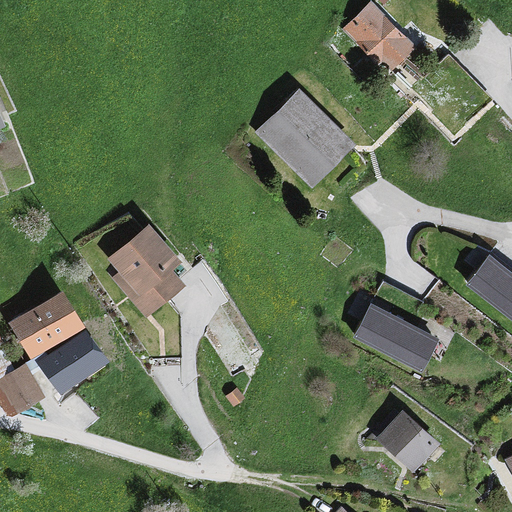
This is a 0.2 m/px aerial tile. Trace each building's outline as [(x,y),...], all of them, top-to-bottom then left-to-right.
[(376,4),(347,32),(391,78),(420,50),(376,4)] [(305,93),(258,135),(310,192),(357,151),(305,93)] [(0,109),(0,133),(8,131),(0,109)] [(123,274),(114,282),(146,322),(189,288),(174,270),(185,261),(156,224),(111,260),(123,274)] [(511,270),(494,257),(471,287),(511,318),(511,270)] [(407,317),(420,291),(382,273),(370,298),(407,317)] [(68,292),(14,325),(36,361),(90,328),(68,292)] [(442,341),(376,304),(357,337),(424,374),(442,341)] [(96,330),(43,363),(63,396),(116,363),(96,330)] [(2,347),(0,348),(0,372),(12,366),(2,347)] [(25,362),(0,378),(0,397),(11,415),(45,394),(25,362)] [(407,411),(379,438),(414,474),(442,446),(407,411)]
